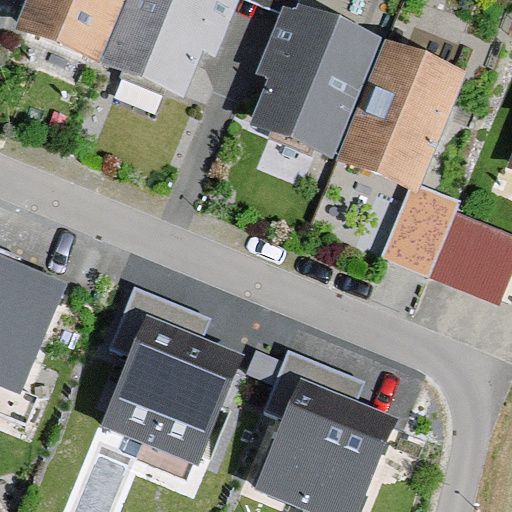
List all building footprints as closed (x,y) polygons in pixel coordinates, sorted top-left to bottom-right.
[(241,0),(29,0),(16,34),(183,102),(202,57),(216,62),(241,0)] [(339,171),(389,41),(302,7),(252,136),(339,171)] [(470,72),(389,41),(339,171),(407,198),(420,202),(470,72)] [(386,266),(413,274),(435,206),(420,202),(407,198),(386,266)] [(435,281),(500,305),(511,272),(511,241),(457,221),(435,281)] [(106,293),(26,261),(0,325),(0,379),(61,404),(106,293)] [(264,366),(177,331),(130,445),(217,480),(264,366)] [(379,511),(417,422),(330,386),(283,500),(311,511),(379,511)]
